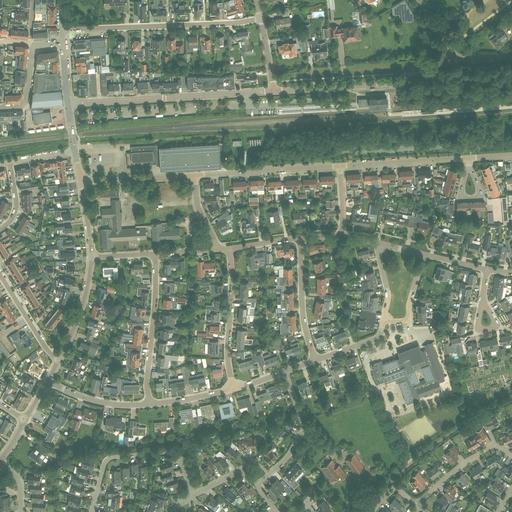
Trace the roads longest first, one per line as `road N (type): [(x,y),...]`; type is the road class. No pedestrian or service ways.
road 1 (residential): [(68,104),(272,91)]
road 2 (residential): [(61,29),(261,19)]
road 3 (residential): [(272,91),(398,82),(453,60)]
road 4 (residential): [(91,511),(115,457),(176,454),(193,495)]
road 5 (residential): [(148,405),(155,253)]
road 6 (residential): [(194,173),(339,165)]
road 7 (residential): [(234,389),(229,248)]
road 8 (residential): [(339,165),(468,157)]
road 9 (residential): [(316,360),(302,309),(301,238)]
